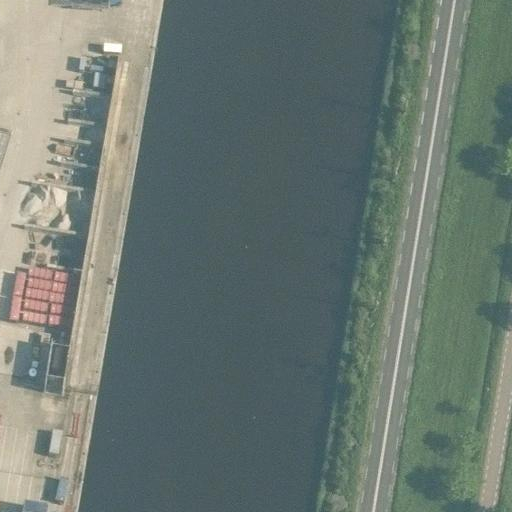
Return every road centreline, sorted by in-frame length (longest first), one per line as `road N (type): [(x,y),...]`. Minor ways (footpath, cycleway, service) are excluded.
road 1 (primary): [(370,511),(452,0)]
road 2 (unclassified): [(489,511),(511,365)]
